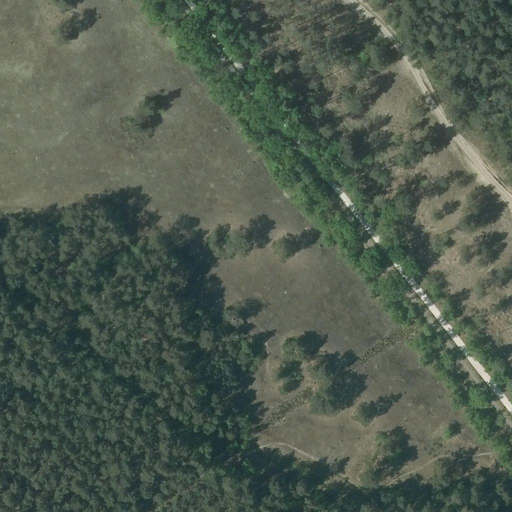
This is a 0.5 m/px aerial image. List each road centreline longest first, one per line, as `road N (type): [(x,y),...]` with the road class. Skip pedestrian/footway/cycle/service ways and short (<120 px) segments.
road 1 (track): [(511,413),(187,0)]
road 2 (track): [(351,0),(401,50),(511,194)]
